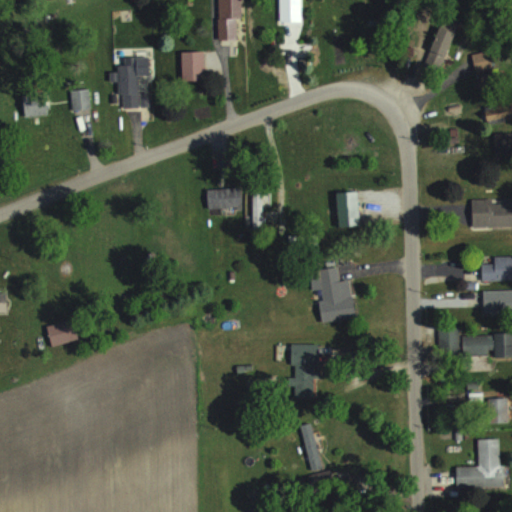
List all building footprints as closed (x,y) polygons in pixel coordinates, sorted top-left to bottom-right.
[(218,0),(219,39),(241,39),(240,0),(218,0)] [(300,21),(299,0),(279,0),(280,22),(300,21)] [(423,66),(439,72),(455,33),(438,27),(423,66)] [(475,72),(493,67),(487,48),(470,54),(475,72)] [(204,80),(204,50),(181,50),(181,80),(204,80)] [(139,56),(123,56),(123,64),(118,64),(117,107),(139,107),(139,56)] [(88,88),(70,90),(72,110),(90,108),(88,88)] [(48,114),(46,92),(23,94),(24,116),(48,114)] [(241,187),(207,187),(207,208),(241,208),(241,187)] [(338,192),(339,226),(359,226),(359,191),(338,192)] [(511,198),(471,200),(472,226),(511,225),(511,198)] [(482,280),(511,279),(511,254),(492,255),(493,262),(481,262),(482,280)] [(356,316),(350,281),(340,283),(337,266),(318,270),(323,300),(318,301),(322,322),(356,316)] [(511,311),(511,291),(482,291),(482,312),(511,311)] [(79,339),(74,319),(47,326),(52,346),(79,339)] [(458,354),(458,329),(438,329),(438,354),(458,354)] [(491,333),(463,336),(466,356),(493,352),(491,333)] [(293,398),(315,398),(315,353),(293,353),(293,398)] [(474,393),(474,421),(510,421),(510,393),(474,393)] [(322,471),(318,437),(306,439),(310,472),(322,471)] [(501,437),(477,437),(477,465),(455,466),(456,487),(502,486),(501,437)]
